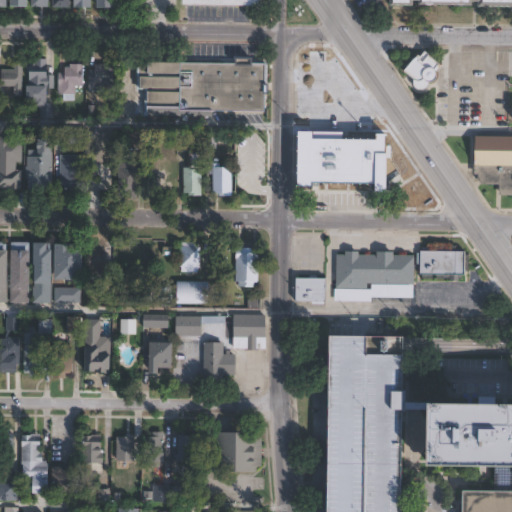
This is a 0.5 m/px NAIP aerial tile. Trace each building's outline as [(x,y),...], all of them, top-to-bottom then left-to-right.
[(96,0),(116,0),(116,7),(97,8),(96,0)] [(422,51),(437,64),(434,72),(436,75),(435,80),(431,83),(429,85),(427,88),(423,91),(418,92),(414,93),(403,79),(405,77),(399,72),(411,57),(414,59),(422,51)] [(255,58),(255,62),(270,62),(270,84),(271,84),(271,92),(268,92),(268,111),(265,111),(265,122),(147,121),(147,116),(137,115),(137,61),(240,62),(240,58),(255,58)] [(35,61),(35,63),(41,63),(41,64),(44,64),(44,71),(50,71),(50,87),(42,87),(42,104),(52,105),(51,117),(38,118),(38,106),(22,106),(22,99),(22,86),(25,86),(25,72),(22,72),(22,61),(35,61)] [(20,63),(19,97),(11,97),(11,87),(0,87),(0,70),(11,70),(12,63),(20,63)] [(85,64),(84,86),(78,86),(78,95),(76,95),(76,100),(64,100),(64,95),(59,94),(59,73),(65,73),(65,66),(71,66),(72,64),(85,64)] [(115,64),(115,86),(103,86),(103,82),(97,82),(97,92),(90,92),(90,69),(97,69),(97,64),(115,64)] [(214,150),(202,150),(203,129),(214,129),(214,150)] [(142,148),(122,148),(122,130),(142,130),(142,148)] [(309,140),(373,142),(373,136),(387,136),(387,151),(391,151),(391,157),(398,169),(386,177),(386,187),(377,187),(377,183),(376,183),(307,183),(308,189),(294,188),(293,133),(308,133),(309,140)] [(511,135),(511,194),(498,194),(498,183),(479,183),(476,179),(476,172),(473,172),(473,135),(511,135)] [(0,136),(8,136),(8,141),(20,141),(19,163),(13,163),(13,169),(19,170),(19,190),(0,189),(0,136)] [(49,191),(23,191),(24,151),(32,151),(32,140),(49,140),(49,191)] [(204,153),(204,166),(186,166),(186,153),(204,153)] [(80,155),(80,188),(58,188),(58,155),(80,155)] [(140,194),(119,193),(120,162),(138,162),(144,162),(144,168),(140,168),(140,194)] [(229,194),(210,193),(211,167),(229,167),(229,194)] [(192,168),(192,169),(200,169),(200,196),(186,196),(186,193),(182,193),(182,168),(192,168)] [(170,194),(150,194),(150,171),(173,171),(173,186),(170,186),(170,194)] [(108,190),(88,190),(89,172),(108,172),(108,190)] [(52,244),(51,270),(49,270),(50,302),(34,302),(34,281),(31,281),(31,269),(31,260),(31,255),(30,255),(30,251),(31,251),(31,242),(37,242),(37,240),(47,240),(47,244),(52,244)] [(25,241),(26,302),(12,303),(11,289),(10,289),(9,241),(25,241)] [(101,241),(101,243),(109,244),(109,282),(90,282),(90,245),(91,245),(91,241),(101,241)] [(203,246),(202,267),(201,267),(201,273),(183,272),(184,242),(201,243),(201,246),(203,246)] [(81,278),(81,243),(54,243),(54,278),(81,278)] [(261,249),(260,282),(257,282),(257,287),(240,287),(240,282),(238,281),(238,248),(261,249)] [(465,251),(464,274),(421,273),(421,250),(465,251)] [(414,255),(414,284),(369,284),(369,288),(335,289),(336,256),(414,255)] [(330,278),(329,302),(326,302),(326,305),(315,304),(315,301),(293,301),(293,277),(323,278),(326,278),(330,278)] [(173,287),(173,308),(160,308),(160,286),(173,287)] [(78,302),(52,302),(52,287),(77,287),(78,302)] [(268,317),(268,338),(236,337),(237,317),(237,314),(268,315),(268,317)] [(170,328),(145,328),(145,315),(170,315),(170,328)] [(82,317),(82,332),(69,331),(69,316),(82,317)] [(202,336),(178,336),(178,316),(203,316),(203,336),(202,336)] [(54,334),(40,334),(40,319),(54,319),(54,334)] [(137,335),(122,335),(122,319),(138,320),(137,335)] [(46,352),(45,374),(39,374),(39,377),(32,377),(32,374),(25,374),(26,327),(36,327),(36,333),(37,333),(37,352),(46,352)] [(323,511),(323,336),(399,336),(398,511),(323,511)] [(176,342),(176,356),(180,356),(179,364),(174,364),(174,368),(172,368),(163,368),(163,374),(153,374),(153,357),(154,357),(154,342),(173,342),(176,342)] [(225,343),(225,354),(227,354),(227,351),(234,351),(234,354),(238,354),(238,376),(225,376),(225,381),(206,381),(206,358),(198,358),(198,346),(205,346),(205,343),(225,343)] [(74,345),(73,374),(66,374),(66,379),(54,379),(54,345),(74,345)] [(110,351),(110,364),(103,364),(103,376),(90,376),(90,374),(83,374),(84,346),(102,346),(102,351),(110,351)] [(14,373),(0,373),(0,347),(14,347),(14,373)] [(511,466),(494,466),(427,465),(428,403),(511,404),(511,466)] [(0,432),(0,460),(12,460),(12,432),(0,432)] [(165,433),(165,462),(147,462),(148,437),(152,437),(152,432),(165,433)] [(260,433),(260,439),(265,439),(264,467),(259,467),(259,471),(226,471),(226,468),(218,468),(217,468),(217,436),(217,433),(260,433)] [(42,435),(42,454),(44,454),(45,463),(43,463),(43,464),(38,464),(38,465),(23,466),(22,435),(42,435)] [(103,435),(103,447),(104,447),(104,454),(106,454),(106,463),(103,463),(103,472),(96,472),(96,479),(91,479),(91,452),(87,452),(87,447),(85,447),(85,435),(103,435)] [(199,462),(177,462),(177,454),(180,454),(180,435),(200,435),(200,436),(200,463),(199,462)] [(136,436),(136,465),(128,465),(128,464),(119,464),(119,452),(112,452),(112,440),(117,440),(117,436),(136,436)] [(511,466),(511,491),(511,511),(462,511),(463,491),(493,491),(494,466),(511,466)] [(83,467),(82,498),(55,498),(55,468),(66,468),(66,470),(73,470),(73,467),(83,467)] [(21,502),(1,502),(1,483),(20,483),(21,502)] [(197,487),(196,502),(144,501),(144,492),(155,493),(155,486),(197,487)]
